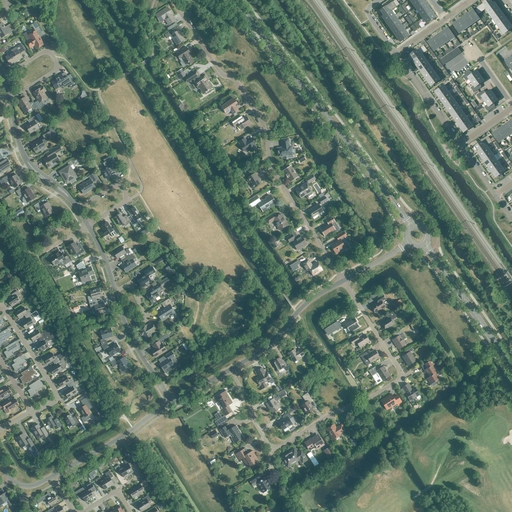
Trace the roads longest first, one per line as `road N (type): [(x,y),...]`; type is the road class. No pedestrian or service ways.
road 1 (unclassified): [(343,280),(278,174),(262,118),(183,17)]
road 2 (secondary): [(411,226),(232,0)]
road 3 (unclassified): [(271,450),(400,377),(343,280)]
road 4 (secondary): [(511,368),(424,243)]
road 5 (unclassified): [(229,369),(343,280)]
road 6 (unclassified): [(52,476),(172,402)]
road 7 (unclassified): [(78,208),(27,163),(11,97)]
road 8 (unclassified): [(11,97),(59,65),(50,51),(4,77)]
